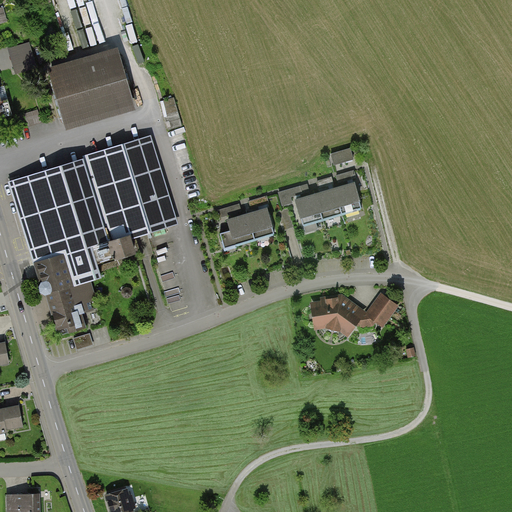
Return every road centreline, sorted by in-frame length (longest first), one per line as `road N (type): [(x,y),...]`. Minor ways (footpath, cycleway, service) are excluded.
road 1 (track): [(511,307),(405,280),(428,373),(431,400),(422,418),(383,438),(267,458),(232,497)]
road 2 (residential): [(41,374),(173,336),(279,294),(323,283),(405,280)]
road 3 (tertiary): [(0,231),(41,374)]
